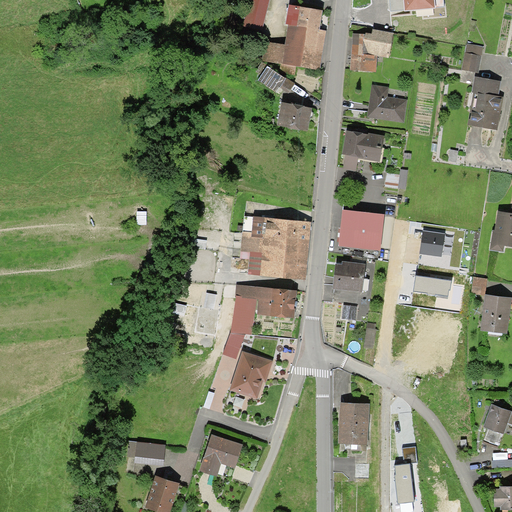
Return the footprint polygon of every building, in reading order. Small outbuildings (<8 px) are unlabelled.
[(252,0),(251,6),(266,9),(267,0),(252,0)] [(390,0),(391,9),(391,11),(435,7),(438,7),(436,0),(390,0)] [(261,29),(266,9),(251,6),(246,25),(252,27),(261,29)] [(297,25),(297,26),(319,29),(322,11),(290,6),(287,23),(297,25)] [(297,26),(292,51),(315,54),(317,41),(319,29),(297,26)] [(355,43),(354,53),(376,55),(377,52),(389,54),(393,33),(374,29),(373,34),(355,34),(355,43)] [(467,46),(462,68),(479,71),(482,50),(467,46)] [(264,60),(282,63),(290,64),(292,51),(267,47),(264,60)] [(313,68),(315,54),(292,51),(290,64),(297,65),(313,68)] [(376,55),(354,53),(353,69),(375,71),(376,55)] [(270,68),(271,67),(263,62),(258,69),(266,74),(270,68)] [(295,74),(297,65),(290,64),(282,63),(281,72),(295,74)] [(276,91),(281,84),(285,78),(270,68),(266,74),(261,81),(276,91)] [(474,92),(476,93),(496,96),(499,81),(477,77),(474,92)] [(290,90),(294,84),(285,78),(281,84),(290,90)] [(371,101),(369,116),(403,120),(406,101),(386,98),(388,88),(374,86),(371,101)] [(502,97),(496,96),(476,93),(470,124),(487,127),(496,128),(502,97)] [(278,124),(307,130),(308,123),(309,118),(313,117),(314,112),(311,110),(311,108),(283,102),(278,124)] [(346,153),(359,156),(377,159),(379,147),(381,147),(383,137),(367,134),(359,133),(348,131),(346,143),(344,153),(346,153)] [(359,156),(358,159),(382,164),(384,148),(381,147),(379,147),(377,159),(359,156)] [(344,167),(356,169),(358,159),(359,156),(346,153),(344,167)] [(387,172),(385,186),(399,187),(401,174),(387,172)] [(344,211),(340,243),(380,248),(383,215),(344,211)] [(511,213),(500,211),(497,230),(497,231),(500,232),(498,243),(505,244),(511,245),(511,213)] [(244,231),(264,233),(265,217),(245,216),(244,231)] [(265,217),(264,233),(262,252),(260,274),(297,278),(299,250),(302,221),(265,217)] [(445,232),(422,230),(419,253),(433,255),(443,256),(445,232)] [(504,252),(505,244),(498,243),(500,232),(497,231),(497,230),(493,230),(489,249),(504,252)] [(242,250),(262,252),(264,233),(244,231),(242,250)] [(335,286),(361,290),(363,277),(364,265),(345,263),(344,266),(337,265),(336,277),(335,286)] [(452,281),(416,275),(413,292),(449,299),(452,281)] [(476,276),(474,292),(484,294),(487,278),(476,276)] [(248,286),(247,297),(255,298),(260,298),(261,298),(262,287),(248,286)] [(296,290),(262,287),(261,298),(260,298),(259,313),(293,316),(294,303),(296,290)] [(507,309),(509,310),(511,298),(487,295),(483,325),(504,327),(507,309)] [(256,299),(250,298),(247,334),(253,334),(256,299)] [(342,318),(349,319),(351,305),(344,304),(342,318)] [(358,306),(351,305),(349,319),(356,320),(358,306)] [(504,327),(483,325),(483,328),(506,331),(508,317),(509,310),(507,309),(504,327)] [(367,328),(364,345),(372,347),(374,329),(367,328)] [(272,361),(244,352),(232,388),(243,392),(249,389),(250,385),(259,388),(262,379),(265,372),(268,372),(272,361)] [(257,396),(259,388),(250,385),(249,389),(243,392),(257,396)] [(343,424),(342,440),(353,440),(353,447),(365,448),(367,405),(344,404),(343,424)] [(493,404),(486,426),(489,427),(504,432),(511,411),(493,404)] [(504,432),(489,427),(483,442),(492,445),(499,448),(504,432)] [(202,468),(216,473),(220,460),(234,464),(237,454),(240,445),(213,436),(202,468)] [(164,444),(138,441),(137,456),(162,459),(164,444)] [(414,446),(402,448),(404,465),(395,466),(396,472),(393,473),(398,503),(415,501),(410,463),(417,462),(414,446)] [(355,478),(370,478),(370,463),(356,463),(355,478)] [(157,477),(148,506),(159,509),(160,505),(170,508),(178,483),(170,481),(157,477)] [(511,508),(511,507),(511,485),(503,485),(503,489),(495,489),(495,496),(496,504),(503,504),(503,507),(511,507),(511,508)]
